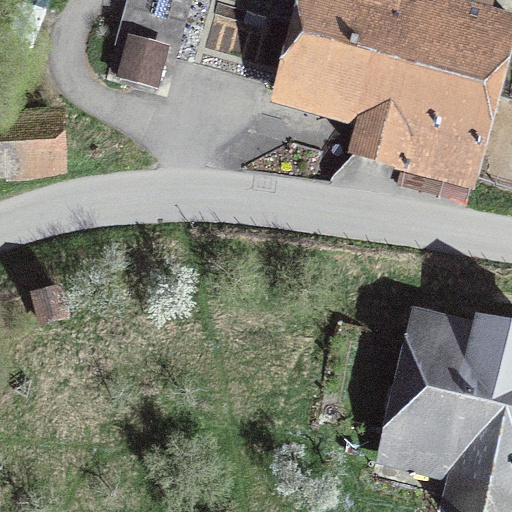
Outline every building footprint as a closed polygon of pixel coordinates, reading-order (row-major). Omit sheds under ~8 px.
[(368,116),(357,155),(471,191),(511,48),(511,28),(478,19),(479,14),(431,0),(430,0),(429,4),(414,0),(317,0),(291,93),(368,116)] [(119,79),(154,88),(162,59),(127,50),(119,79)] [(59,123),(3,126),(3,116),(0,116),(0,174),(6,174),(5,166),(61,164),(59,123)] [(61,284),(31,291),(39,326),(70,319),(61,284)] [(463,511),(511,511),(511,334),(481,327),(479,337),(435,326),(407,445),(469,460),(457,510),(463,511)]
